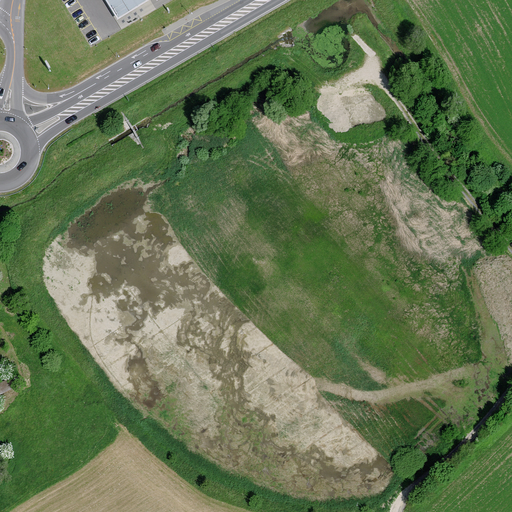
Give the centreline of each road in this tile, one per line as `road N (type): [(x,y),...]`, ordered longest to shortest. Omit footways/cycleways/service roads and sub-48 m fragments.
road 1 (track): [(511,249),(372,69),(328,82),(281,56),(166,121)]
road 2 (primary): [(109,82),(262,0)]
road 3 (track): [(400,511),(511,386)]
